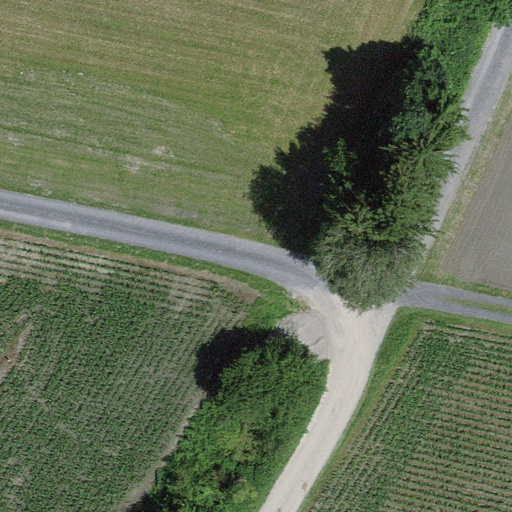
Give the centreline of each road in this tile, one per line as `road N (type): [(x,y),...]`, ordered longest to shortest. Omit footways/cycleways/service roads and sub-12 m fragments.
road 1 (track): [(288,511),(511,10)]
road 2 (track): [(0,209),(511,320)]
